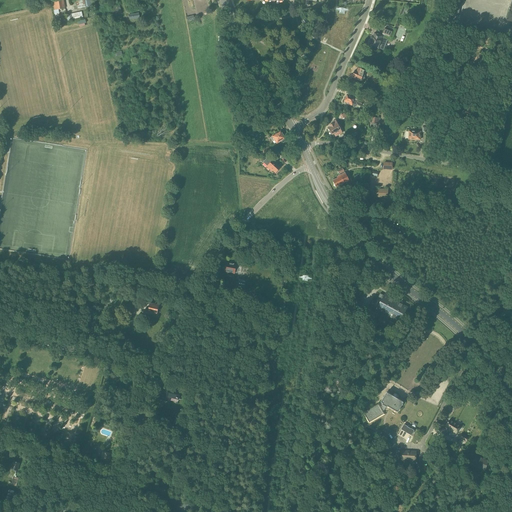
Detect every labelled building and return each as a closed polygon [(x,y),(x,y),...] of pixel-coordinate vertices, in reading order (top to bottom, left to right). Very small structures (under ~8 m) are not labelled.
[(63,0),(58,0),(53,1),(55,10),(65,9),(63,0)] [(83,0),(76,1),(78,9),(86,7),(84,0),(83,0)] [(454,0),(454,2),(451,1),(449,13),(452,14),(451,16),(458,17),(461,3),(463,4),(463,0),(454,0)] [(67,21),(83,17),(81,12),(66,15),(67,21)] [(305,16),(299,19),(305,26),(310,20),(305,16)] [(382,34),(382,36),(374,33),(373,37),(372,36),(370,41),(369,41),(369,43),(369,44),(372,46),(371,49),(377,52),(378,48),(379,49),(380,45),(385,47),(388,40),(385,38),(386,36),(390,38),(393,32),(385,28),(382,34)] [(352,78),(353,78),(360,81),(362,81),(363,81),(365,78),(364,77),(366,72),(364,71),(358,68),(357,71),(355,71),(353,74),(352,75),(352,76),(352,77),(352,78)] [(393,79),(390,84),(399,88),(401,83),(393,79)] [(361,106),(362,102),(354,98),(355,97),(352,96),(351,97),(347,95),(346,98),(345,98),(344,100),(345,101),(347,103),(351,105),(356,107),(357,104),(361,106)] [(419,101),(409,96),(407,101),(417,106),(419,101)] [(342,133),(336,120),(333,122),(334,124),(330,126),(330,127),(329,128),(330,131),(330,133),(331,134),(332,134),(332,135),(336,133),(338,136),(342,133)] [(417,140),(420,140),(420,132),(417,132),(409,131),(408,140),(417,140)] [(285,139),(285,138),(281,132),(273,136),(273,137),(271,138),(273,141),(275,140),(277,143),(281,141),(282,142),(283,143),(285,141),(285,140),(285,139)] [(262,162),(267,167),(272,171),(273,171),(275,173),(280,167),(275,162),(276,161),(274,159),(272,162),(267,157),(262,162)] [(345,173),(340,175),(340,176),(338,177),(337,177),(338,179),(333,181),(335,184),(334,185),(335,186),(336,186),(336,187),(349,181),(345,173)] [(375,198),(388,198),(388,190),(375,190),(375,198)] [(234,265),(234,264),(228,263),(227,267),(225,266),(224,272),(232,273),(233,272),(237,273),(238,266),(234,265)] [(238,279),(236,289),(245,291),(247,280),(238,279)] [(376,310),(382,313),(380,315),(388,319),(389,317),(399,322),(407,307),(385,295),(384,296),(380,294),(377,299),(373,306),(377,309),(376,310)] [(159,305),(150,303),(149,309),(146,308),(146,311),(148,312),(157,314),(158,313),(158,311),(157,310),(159,305)] [(113,319),(113,322),(123,324),(123,320),(118,319),(119,316),(110,314),(109,318),(113,319)] [(161,395),(160,400),(169,402),(170,397),(176,398),(177,399),(178,398),(178,399),(178,400),(179,399),(182,400),(183,395),(180,395),(180,391),(169,388),(167,397),(161,395)] [(382,405),(386,407),(387,406),(397,412),(403,402),(397,399),(398,397),(398,396),(398,395),(397,394),(396,394),(395,393),(394,393),(394,394),(392,396),(386,393),(381,403),(382,404),(382,405)] [(384,410),(386,407),(382,405),(381,407),(380,407),(378,405),(364,413),(369,422),(383,414),(382,412),(384,410)] [(450,431),(455,423),(450,420),(444,430),(447,432),(448,433),(450,431)] [(455,423),(450,431),(452,432),(451,434),(454,436),(460,426),(455,423)] [(404,425),(403,425),(401,429),(401,430),(410,435),(411,435),(414,431),(414,430),(404,425)] [(459,439),(465,442),(468,437),(462,434),(459,439)] [(401,450),(400,461),(416,461),(416,451),(401,450)] [(101,459),(102,459),(101,462),(109,465),(110,461),(110,462),(112,455),(103,452),(101,459)] [(473,454),(469,464),(484,471),(488,461),(473,454)] [(13,472),(15,473),(16,471),(17,471),(19,464),(17,463),(17,462),(14,462),(13,462),(11,469),(12,470),(11,472),(13,472)] [(391,480),(386,475),(381,479),(385,485),(391,480)]
